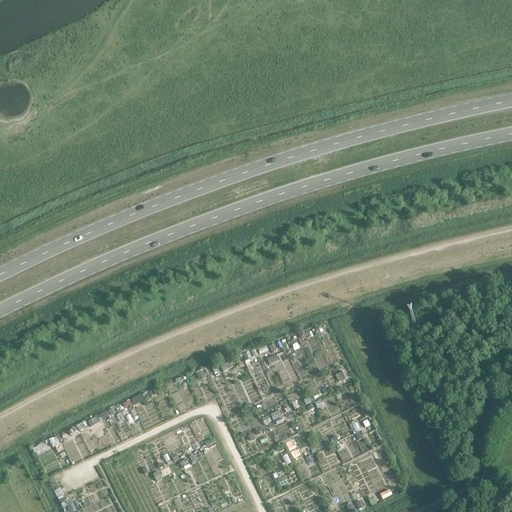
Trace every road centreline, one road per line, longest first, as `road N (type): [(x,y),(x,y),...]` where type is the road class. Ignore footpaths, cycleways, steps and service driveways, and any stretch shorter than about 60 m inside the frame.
road 1 (trunk): [(0,312),(204,222),(366,168),(511,133)]
road 2 (trunk): [(511,101),(338,142),(173,199),(0,276)]
